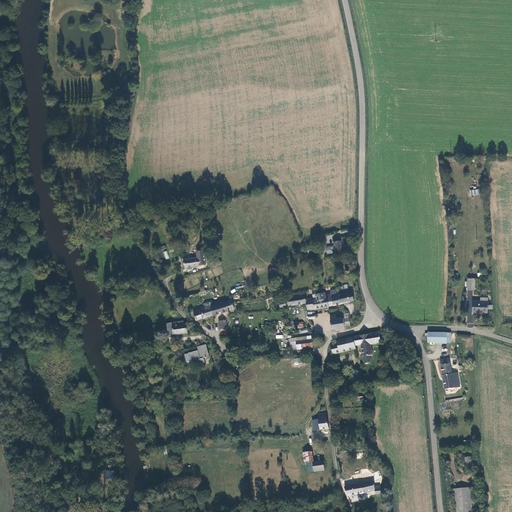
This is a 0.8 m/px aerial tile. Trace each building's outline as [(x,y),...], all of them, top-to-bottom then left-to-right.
[(346,240),(338,241),(339,251),(347,250),(346,240)] [(202,251),(203,256),(189,258),(191,266),(204,265),(204,264),(212,263),(209,250),(202,251)] [(334,292),(329,293),(329,291),(319,293),(320,298),(317,299),(316,297),(310,297),(309,294),(291,297),(292,305),(310,302),(311,309),(354,302),(351,285),(346,285),(346,289),(342,290),(343,294),(341,294),(335,295),(334,292)] [(480,298),(473,298),(474,309),(488,308),(488,305),(493,304),(493,300),(488,301),(488,294),(480,294),(480,298)] [(239,308),(236,299),(229,302),(232,310),(239,308)] [(201,320),(218,315),(215,306),(214,301),(208,303),(209,308),(205,309),(199,311),(198,311),(201,320)] [(218,315),(232,310),(229,302),(215,306),(218,315)] [(188,322),(172,324),(173,335),(192,332),(191,325),(189,325),(188,322)] [(367,363),(375,362),(373,356),(376,355),(374,345),(383,343),(382,333),(362,336),(364,345),(367,363)] [(450,344),(450,343),(454,343),(454,334),(450,333),(431,333),(431,343),(437,343),(437,344),(450,344)] [(357,346),(364,345),(362,336),(356,337),(357,346)] [(357,346),(356,337),(339,340),(339,344),(333,345),(335,353),(358,349),(357,346)] [(314,339),(299,340),(299,341),(300,347),(300,348),(315,347),(314,339)] [(214,357),(211,345),(203,347),(204,351),(194,353),(196,361),(203,359),(214,357)] [(454,388),(458,387),(457,374),(454,374),(452,359),(442,360),(446,392),(455,391),(454,388)] [(313,430),(328,428),(326,413),(318,415),(319,420),(312,421),(313,430)] [(327,461),(316,462),(318,471),(328,470),(327,461)] [(114,471),(106,470),(105,478),(114,479),(114,471)] [(377,491),(377,494),(381,493),(381,489),(377,490),(375,482),(362,485),(361,479),(351,481),(353,486),(347,488),(350,496),(377,491)] [(472,511),(470,487),(454,489),(456,511),(472,511)]
